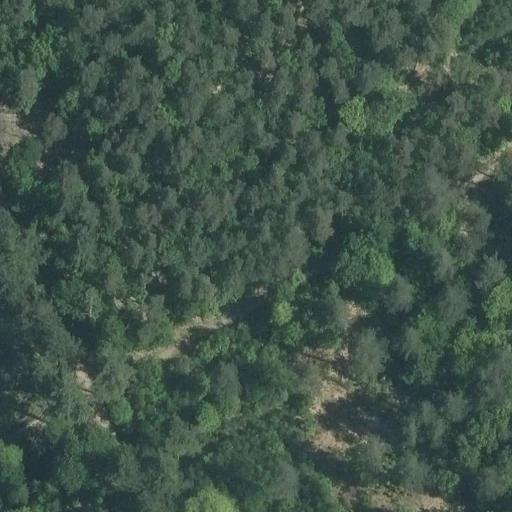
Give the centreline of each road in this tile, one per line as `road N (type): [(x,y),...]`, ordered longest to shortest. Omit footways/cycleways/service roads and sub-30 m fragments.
road 1 (track): [(0,447),(511,162)]
road 2 (track): [(147,511),(0,211)]
